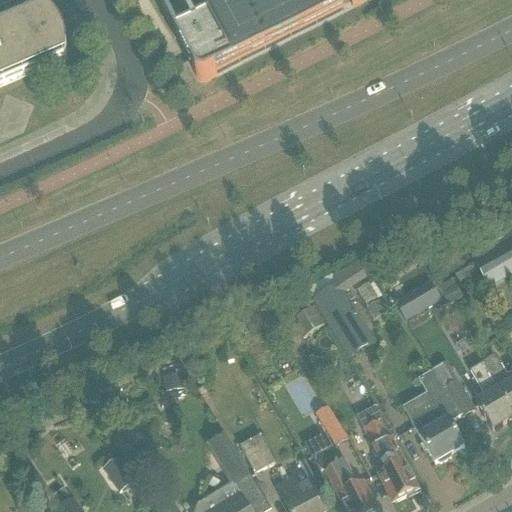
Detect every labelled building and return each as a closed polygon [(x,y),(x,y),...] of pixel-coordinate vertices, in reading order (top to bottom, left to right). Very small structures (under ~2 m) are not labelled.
[(342,6),(338,0),(236,0),(239,4),(174,37),(195,78),(196,79),(197,81),(199,82),(200,83),(202,83),(204,83),(206,83),(207,82),(217,78),(345,12),(342,6)] [(0,88),(66,60),(67,54),(66,48),(65,42),(64,36),(61,30),(58,25),(54,20),(50,16),(45,12),(0,31),(0,88)] [(511,243),(474,266),(488,290),(511,276),(511,243)] [(472,269),(455,279),(459,284),(476,275),(472,269)] [(452,281),(439,289),(438,289),(449,307),(464,299),(452,281)] [(441,304),(431,287),(430,287),(422,292),(396,307),(406,324),(441,304)] [(323,297),(313,303),(350,362),(374,348),(346,304),(336,289),(323,297)] [(380,303),(368,310),(376,322),(388,315),(380,303)] [(303,341),(321,329),(312,315),(294,326),(303,341)] [(511,332),(502,338),(511,354),(511,332)] [(511,375),(507,378),(495,358),(483,365),(511,415),(511,375)] [(511,421),(511,415),(483,365),(470,372),(487,401),(477,407),(483,418),(482,419),(484,422),(485,421),(492,433),(511,421)] [(443,367),(433,373),(444,392),(460,420),(461,421),(472,415),(443,367)] [(460,420),(444,392),(433,373),(418,382),(435,411),(411,425),(436,467),(437,466),(436,465),(437,465),(442,466),(451,461),(452,456),(462,450),(463,451),(464,450),(449,426),(460,420)] [(165,394),(186,390),(184,377),(163,381),(165,394)] [(94,417),(112,428),(121,413),(103,402),(94,417)] [(328,412),(316,420),(337,451),(349,443),(328,412)] [(386,420),(363,432),(373,450),(385,474),(379,477),(383,485),(394,506),(409,498),(417,493),(416,490),(402,465),(390,441),(396,438),(386,420)] [(260,438),(239,449),(254,478),(275,467),(260,438)] [(196,511),(195,511),(268,511),(270,511),(225,439),(209,450),(233,488),(196,511)] [(345,466),(341,468),(332,450),(312,461),(322,479),(328,476),(346,511),(376,511),(363,487),(357,490),(345,466)] [(118,463),(104,471),(120,495),(133,487),(118,463)] [(323,511),(307,482),(299,486),(295,479),(276,489),(288,511),(323,511)] [(57,511),(81,511),(74,501),(61,510),(57,511)]
